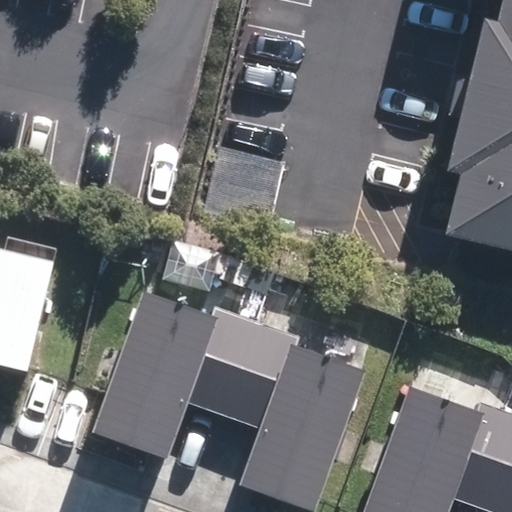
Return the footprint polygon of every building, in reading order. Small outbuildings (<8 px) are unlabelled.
[(511,0),(508,0),(502,24),(488,20),(451,172),(465,176),(450,239),(511,254),(511,0)] [(0,266),(0,388),(7,390),(33,274),(0,266)] [(134,270),(85,424),(170,451),(219,296),(134,270)] [(293,321),(235,474),(314,503),(371,351),(293,321)] [(410,387),(365,511),(451,511),(456,499),(493,511),(511,458),(511,410),(482,400),(478,411),(410,387)] [(511,511),(511,458),(493,511),(511,511)]
